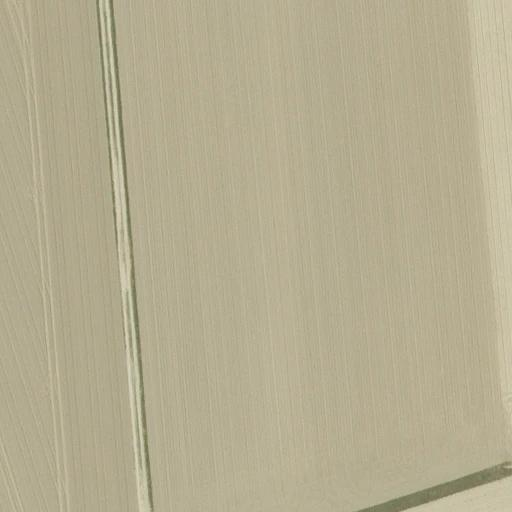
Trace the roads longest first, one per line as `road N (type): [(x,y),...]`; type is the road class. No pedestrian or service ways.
road 1 (track): [(102,0),(144,511)]
road 2 (track): [(376,511),(492,475)]
